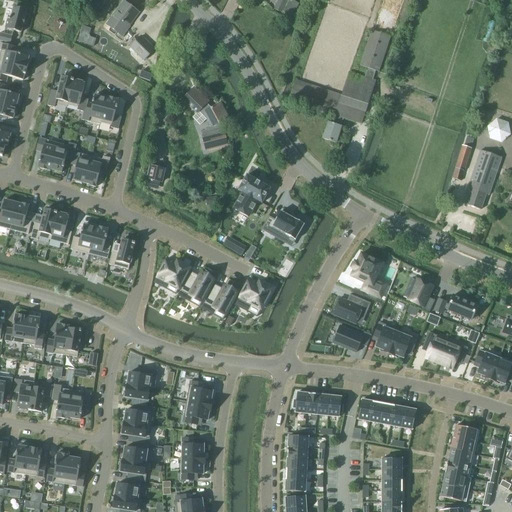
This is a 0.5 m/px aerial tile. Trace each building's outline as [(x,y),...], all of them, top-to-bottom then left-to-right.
[(285,0),(277,0),(274,7),(283,12),(288,1),(285,0)] [(107,26),(110,28),(109,31),(109,32),(113,36),(115,35),(117,33),(122,37),(129,27),(127,25),(131,21),(138,12),(124,2),(117,12),(115,12),(112,17),(112,18),(107,26)] [(7,20),(5,29),(8,30),(21,34),(23,25),(24,25),(25,20),(24,20),(27,12),(13,8),(10,20),(8,19),(8,20),(7,20)] [(88,30),(79,32),(81,41),(90,38),(88,30)] [(295,81),(288,100),(305,106),(335,116),(332,124),(328,123),(323,139),(335,143),(340,127),(339,127),(342,118),(361,124),(375,81),(372,80),(375,71),(378,72),(390,37),(372,31),(360,66),(368,69),(365,78),(349,73),(342,93),(341,96),(295,81)] [(0,34),(0,41),(10,44),(12,37),(0,34)] [(141,37),(130,48),(144,61),(155,51),(141,37)] [(0,44),(0,51),(1,52),(0,54),(0,63),(27,70),(28,64),(27,64),(29,58),(13,54),(15,48),(0,44)] [(0,63),(0,82),(6,84),(7,78),(16,80),(23,81),(24,76),(25,76),(27,70),(0,63)] [(141,71),(138,78),(149,82),(152,76),(141,71)] [(51,91),(47,107),(54,109),(55,106),(67,109),(67,106),(73,82),(74,82),(74,81),(62,78),(60,83),(58,93),(51,91)] [(73,82),(67,106),(78,109),(77,111),(83,113),(84,113),(85,109),(87,101),(81,99),(85,85),(83,84),(83,83),(76,81),(76,82),(74,82),(73,82)] [(0,84),(0,103),(16,108),(16,106),(18,106),(20,99),(18,98),(19,96),(5,93),(6,86),(0,84)] [(208,119),(212,126),(202,133),(203,139),(206,151),(227,146),(224,133),(223,133),(220,123),(228,119),(220,104),(211,109),(206,104),(208,103),(194,89),(183,100),(197,114),(198,112),(206,120),(208,119)] [(83,113),(81,121),(100,126),(100,124),(100,123),(106,99),(95,96),(93,101),(92,104),(93,104),(91,110),(85,109),(84,113),(83,113)] [(106,99),(100,123),(100,124),(111,126),(110,129),(117,131),(121,118),(114,116),(116,110),(117,110),(117,107),(119,101),(106,97),(106,99)] [(0,103),(0,116),(13,120),(16,108),(0,103)] [(0,144),(5,146),(7,147),(10,135),(0,132),(0,144)] [(39,139),(35,152),(42,153),(40,160),(39,160),(39,162),(39,163),(38,169),(49,172),(50,172),(50,171),(57,144),(39,139)] [(57,144),(50,171),(61,174),(63,169),(64,168),(64,166),(63,166),(65,160),(70,161),(71,161),(73,153),(74,153),(76,146),(68,144),(68,147),(57,144)] [(462,146),(452,179),(454,180),(454,179),(458,180),(458,181),(460,182),(471,149),(462,146)] [(473,181),(465,205),(480,211),(485,195),(488,196),(501,159),(501,158),(479,151),(479,152),(470,180),(473,181)] [(71,161),(70,166),(76,167),(72,181),(76,182),(75,183),(81,185),(82,184),(84,184),(91,158),(74,153),(73,153),(71,161)] [(91,158),(84,184),(90,186),(89,187),(95,189),(99,173),(106,175),(110,159),(103,158),(102,161),(91,158)] [(147,180),(161,183),(164,170),(150,167),(147,180)] [(237,202),(234,209),(237,211),(244,215),(245,216),(245,215),(248,217),(252,211),(252,210),(254,206),(255,206),(257,201),(261,204),(265,198),(270,189),(261,184),(261,183),(260,184),(256,181),(255,180),(255,181),(246,176),(243,181),(238,191),(242,193),(240,197),(239,197),(240,198),(237,202)] [(0,215),(0,228),(9,231),(16,204),(13,203),(14,202),(8,201),(7,202),(4,201),(1,215),(0,215)] [(16,204),(9,231),(28,236),(31,223),(25,221),(29,206),(23,205),(22,206),(16,204)] [(34,224),(30,239),(37,241),(38,238),(50,241),(57,214),(57,213),(45,210),(43,216),(41,225),(34,224)] [(268,217),(260,230),(273,237),(281,242),(285,235),(295,241),(304,226),(304,225),(303,225),(304,222),(296,218),(295,220),(293,219),(292,218),(292,219),(289,217),(289,216),(283,213),(280,212),(275,221),(268,217)] [(57,214),(50,241),(68,246),(71,233),(65,232),(69,218),(66,217),(67,216),(60,214),(60,215),(57,214)] [(74,238),(70,251),(89,255),(96,229),(95,229),(83,226),(82,230),(81,233),(80,240),(74,238)] [(96,229),(89,255),(107,260),(110,248),(104,246),(106,239),(106,240),(107,237),(106,237),(108,230),(96,227),(95,227),(95,229),(96,229)] [(228,239),(224,246),(241,256),(245,249),(228,239)] [(111,256),(109,266),(128,271),(129,266),(130,264),(131,264),(133,259),(131,258),(135,244),(129,242),(122,241),(120,246),(118,255),(112,253),(111,256)] [(354,270),(351,277),(365,283),(361,291),(380,299),(384,291),(383,291),(372,286),(378,273),(377,272),(378,271),(380,268),(379,268),(381,264),(377,262),(377,261),(374,260),(369,258),(363,255),(361,254),(358,261),(357,264),(354,263),(351,269),(354,270)] [(177,262),(176,264),(167,259),(157,278),(169,284),(165,290),(175,295),(183,280),(190,269),(177,262)] [(200,274),(199,277),(190,272),(180,291),(192,297),(189,302),(199,308),(207,293),(213,281),(200,274)] [(411,278),(403,298),(422,306),(421,309),(428,312),(428,313),(429,312),(434,301),(433,301),(427,298),(432,288),(411,278)] [(247,312),(257,317),(261,310),(272,289),(259,282),(258,284),(249,280),(239,298),(241,299),(248,303),(251,305),(247,312)] [(224,287),(222,289),(214,285),(203,303),(215,310),(212,315),(222,320),(230,306),(237,294),(224,287)] [(337,303),(332,315),(335,316),(355,325),(358,318),(359,315),(364,317),(368,310),(370,305),(356,299),(350,296),(349,297),(352,298),(350,302),(348,301),(347,303),(339,299),(337,303)] [(438,300),(434,311),(441,314),(443,309),(447,311),(448,312),(470,321),(471,321),(471,320),(477,307),(477,306),(476,306),(468,302),(467,302),(463,301),(462,300),(454,297),(453,296),(452,297),(449,306),(445,304),(446,303),(438,300)] [(6,329),(4,342),(23,344),(27,317),(15,315),(13,330),(6,329)] [(27,317),(23,344),(35,346),(34,349),(41,351),(44,335),(37,334),(40,319),(37,319),(37,317),(30,316),(29,318),(27,317)] [(232,319),(233,320),(234,319),(228,316),(224,323),(230,326),(229,326),(232,319)] [(511,319),(508,318),(502,334),(511,337),(511,319)] [(379,324),(373,337),(379,340),(376,348),(380,350),(380,351),(388,355),(398,331),(385,326),(379,324)] [(48,340),(46,353),(64,356),(69,329),(70,327),(66,326),(57,325),(54,341),(48,340)] [(339,327),(332,343),(356,353),(360,345),(366,348),(371,336),(364,333),(363,337),(339,327)] [(69,329),(64,356),(77,358),(79,344),(80,344),(80,340),(81,331),(69,329)] [(398,331),(388,355),(393,357),(397,359),(398,357),(402,359),(406,351),(412,353),(417,339),(411,337),(398,331)] [(428,334),(423,348),(429,350),(425,360),(438,365),(448,341),(434,336),(428,334)] [(448,341),(438,365),(452,371),(456,361),(461,363),(467,349),(461,347),(448,341)] [(479,352),(475,364),(481,366),(477,374),(477,375),(482,376),(481,378),(490,381),(499,360),(485,354),(479,352)] [(90,353),(88,366),(95,367),(97,355),(90,353)] [(499,360),(490,381),(499,385),(499,383),(504,385),(507,377),(511,378),(511,364),(511,365),(499,360)] [(127,385),(127,386),(149,389),(149,390),(154,390),(156,378),(157,372),(140,369),(139,375),(135,374),(128,373),(127,385)] [(0,377),(0,405),(2,406),(4,391),(11,392),(13,380),(0,377)] [(15,380),(13,393),(19,394),(17,408),(19,409),(19,410),(26,411),(26,410),(29,410),(33,388),(34,383),(15,380)] [(190,382),(186,402),(211,407),(212,397),(211,397),(212,392),(203,391),(204,385),(190,382)] [(29,410),(28,411),(41,413),(43,398),(50,399),(52,386),(44,385),(44,389),(33,388),(29,410)] [(54,385),(52,401),(58,402),(57,409),(56,409),(56,412),(55,418),(68,420),(68,419),(72,391),(61,390),(61,386),(54,385)] [(124,398),(132,399),(135,400),(134,406),(137,406),(146,408),(146,407),(147,401),(149,390),(149,389),(127,386),(127,385),(126,385),(124,398)] [(72,391),(68,419),(80,420),(80,415),(81,415),(81,413),(82,406),(88,407),(90,394),(72,391)] [(293,408),(292,409),(295,409),(295,413),(306,414),(308,394),(297,393),(296,401),(293,401),(293,408)] [(308,394),(306,414),(317,416),(319,396),(308,394)] [(319,396),(317,416),(327,417),(329,397),(319,396)] [(329,397),(327,417),(339,418),(339,414),(342,414),(342,406),(340,406),(341,398),(329,397)] [(360,409),(358,420),(369,422),(372,403),(361,400),(360,409)] [(186,402),(182,423),(197,425),(198,419),(207,421),(208,416),(209,416),(211,407),(186,402)] [(372,403),(369,422),(379,424),(383,405),(372,403)] [(383,405),(379,424),(390,426),(394,407),(383,405)] [(124,422),(124,423),(151,427),(153,415),(154,409),(149,408),(146,407),(146,408),(137,406),(136,412),(132,412),(125,410),(124,422)] [(394,407),(390,426),(400,428),(404,409),(394,407)] [(404,409),(400,428),(412,430),(414,419),(415,411),(404,409)] [(123,422),(121,435),(129,436),(132,437),(131,443),(136,444),(148,446),(149,439),(151,427),(124,423),(124,422),(123,422)] [(455,426),(452,439),(476,444),(479,431),(474,430),(473,429),(467,428),(466,428),(455,426)] [(354,429),(352,438),(359,440),(360,435),(358,434),(359,430),(354,429)] [(288,436),(287,448),(307,449),(308,438),(288,436)] [(182,439),(181,460),(204,460),(205,451),(203,451),(203,446),(194,446),(194,439),(182,439)] [(452,439),(450,450),(474,455),(476,444),(452,439)] [(122,460),(145,464),(145,463),(147,451),(148,446),(136,444),(135,450),(131,449),(124,448),(122,460)] [(9,460),(7,473),(25,476),(29,448),(27,448),(28,447),(20,445),(20,447),(18,447),(15,461),(9,460)] [(29,448),(25,476),(44,478),(46,466),(39,465),(41,450),(29,448)] [(287,448),(287,459),(307,460),(307,449),(287,448)] [(448,461),(447,462),(471,467),(474,455),(450,450),(448,461)] [(48,469),(46,482),(65,485),(69,458),(69,456),(59,454),(57,454),(54,470),(48,469)] [(69,458),(65,485),(82,488),(83,487),(84,475),(78,474),(80,460),(78,459),(78,458),(71,457),(71,458),(69,458)] [(385,459),(381,459),(381,471),(401,471),(401,459),(397,459),(394,459),(394,457),(393,457),(385,457),(385,459)] [(287,459),(286,469),(306,471),(307,460),(287,459)] [(122,460),(120,473),(127,474),(131,474),(130,480),(140,482),(144,483),(145,476),(146,476),(148,464),(145,463),(145,464),(122,460)] [(181,460),(181,480),(193,481),(193,474),(199,475),(203,475),(203,474),(203,470),(204,470),(204,460),(181,460)] [(447,461),(444,474),(445,474),(445,473),(468,479),(469,478),(471,467),(447,462),(448,461),(447,461)] [(285,480),(305,481),(306,471),(286,469),(285,480)] [(381,471),(381,481),(401,481),(401,471),(381,471)] [(445,474),(442,485),(468,491),(471,479),(469,478),(468,479),(445,473),(445,474)] [(114,496),(114,497),(139,501),(140,500),(141,488),(139,488),(140,482),(130,480),(128,480),(127,486),(123,485),(121,485),(116,484),(114,496)] [(285,480),(285,492),(292,492),(305,493),(305,481),(285,480)] [(381,481),(381,492),(401,492),(401,481),(381,481)] [(442,485),(440,497),(459,502),(466,503),(468,491),(442,485)] [(401,492),(381,492),(381,503),(401,503),(401,492)] [(192,495),(175,497),(176,511),(204,511),(204,505),(202,505),(202,500),(192,501),(192,495)] [(114,496),(112,509),(119,510),(123,511),(122,511),(140,511),(141,509),(142,500),(140,500),(139,501),(114,497),(114,496)] [(301,497),(285,498),(286,510),(306,508),(305,497),(301,497)] [(401,511),(401,503),(381,503),(381,511),(401,511)]
